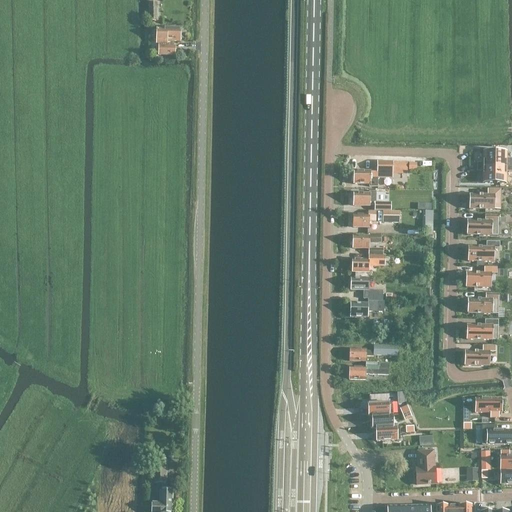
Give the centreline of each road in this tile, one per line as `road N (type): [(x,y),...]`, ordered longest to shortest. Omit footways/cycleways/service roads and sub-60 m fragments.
road 1 (unclassified): [(193,511),(204,0)]
road 2 (primary): [(306,511),(314,0)]
road 3 (residential): [(329,152),(454,154),(451,369),(462,377),(503,374),(511,402)]
road 4 (residential): [(367,500),(362,463),(326,390),(329,152)]
road 5 (residential): [(511,496),(367,500)]
